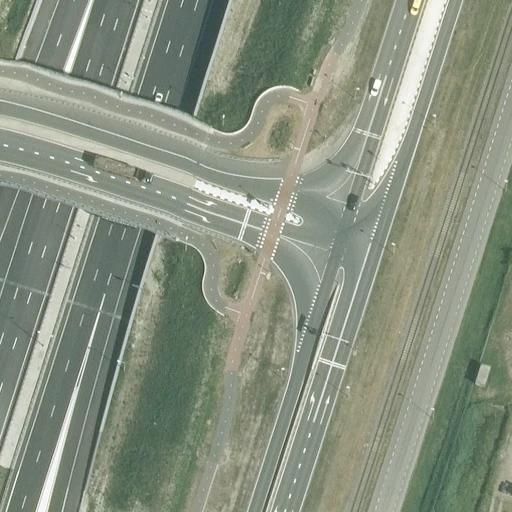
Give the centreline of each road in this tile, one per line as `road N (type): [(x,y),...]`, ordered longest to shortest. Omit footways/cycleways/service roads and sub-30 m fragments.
road 1 (unclassified): [(383,511),(511,110)]
road 2 (motorway): [(116,0),(0,354)]
road 3 (secondary): [(349,214),(0,112)]
road 4 (secondary): [(0,152),(45,160),(334,261)]
road 5 (motorway): [(99,285),(191,0)]
road 6 (secondary): [(291,511),(379,243)]
road 7 (secondary): [(334,261),(256,511)]
road 8 (secondary): [(379,243),(455,0)]
road 9 (motorway): [(22,511),(99,285)]
road 10 (motorway): [(53,511),(99,285)]
road 11 (motorway): [(103,0),(29,125),(0,204)]
road 12 (secondary): [(417,0),(349,214)]
